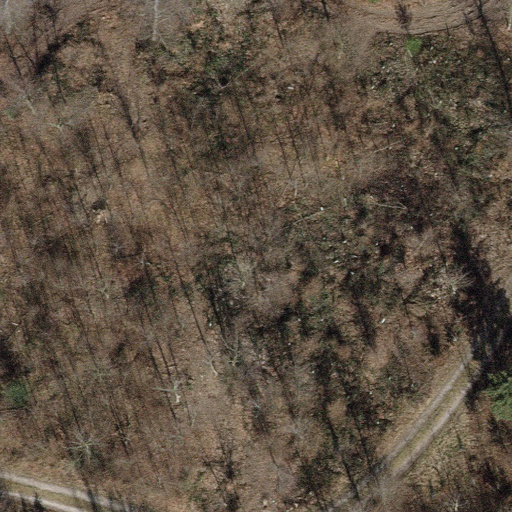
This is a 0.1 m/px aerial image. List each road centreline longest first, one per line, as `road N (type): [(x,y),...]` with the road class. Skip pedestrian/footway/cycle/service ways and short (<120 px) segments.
road 1 (track): [(511,305),(424,430),(334,511)]
road 2 (track): [(118,511),(0,479)]
